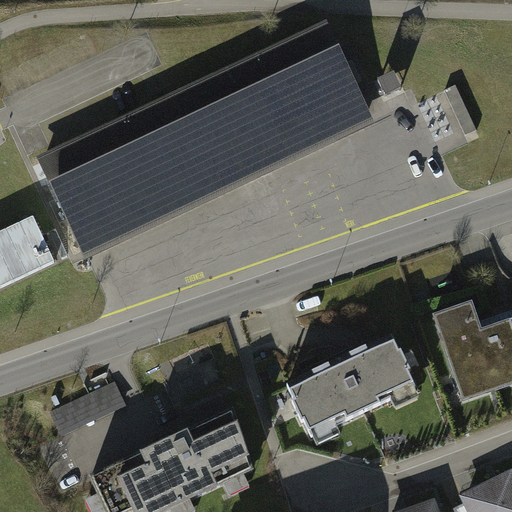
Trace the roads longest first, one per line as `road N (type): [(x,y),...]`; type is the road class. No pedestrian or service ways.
road 1 (tertiary): [(0,381),(511,209)]
road 2 (residential): [(511,444),(397,488),(306,493)]
road 3 (unknown): [(122,341),(149,418),(94,458)]
